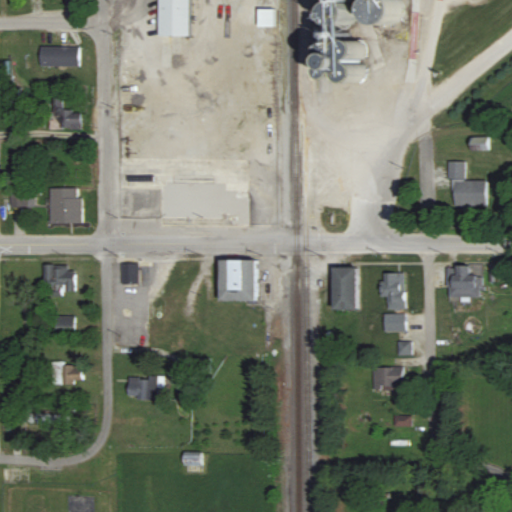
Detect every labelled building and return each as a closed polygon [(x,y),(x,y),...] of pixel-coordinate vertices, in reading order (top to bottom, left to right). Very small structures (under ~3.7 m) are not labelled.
[(161,0),(161,36),(192,36),(192,0),(161,0)] [(396,0),(376,0),(376,24),(397,25),(396,0)] [(355,3),(337,2),(336,46),(329,46),(329,59),(321,59),(321,69),(330,69),(329,81),(364,81),(365,41),(354,41),(355,3)] [(261,27),(276,27),(276,10),(261,10),(261,27)] [(81,67),(81,47),(42,47),(42,67),(81,67)] [(82,112),(63,112),(63,99),(55,99),(55,128),(82,128),(82,112)] [(474,150),(490,150),(490,139),(474,139),(474,150)] [(489,181),(467,181),(467,162),(451,162),(451,179),(457,179),(457,207),(489,207),(489,181)] [(250,227),(250,192),(220,192),(220,172),(164,172),(164,216),(233,216),(233,227),(250,227)] [(35,207),(35,188),(11,188),(11,207),(35,207)] [(51,223),(83,223),(83,188),(51,188),(51,223)] [(222,302),(258,302),(258,260),(222,260),(222,302)] [(123,284),(139,284),(139,262),(123,262),(123,284)] [(75,291),(75,265),(46,265),(46,291),(75,291)] [(450,266),(450,297),(483,297),(483,276),(472,276),(472,266),(450,266)] [(336,310),(360,310),(360,268),(336,268),(336,310)] [(383,297),(389,297),(389,309),(406,309),(406,273),(383,273),(383,297)] [(406,314),(386,314),(386,331),(406,331),(406,314)] [(75,316),(57,316),(57,336),(75,336),(75,316)] [(53,385),(84,385),(84,364),(53,364),(53,385)] [(373,368),(373,389),(403,389),(403,368),(373,368)] [(129,401),(159,401),(159,377),(129,377),(129,401)] [(70,424),(70,415),(24,415),(24,424),(70,424)] [(185,467),(210,467),(210,452),(185,452),(185,467)]
